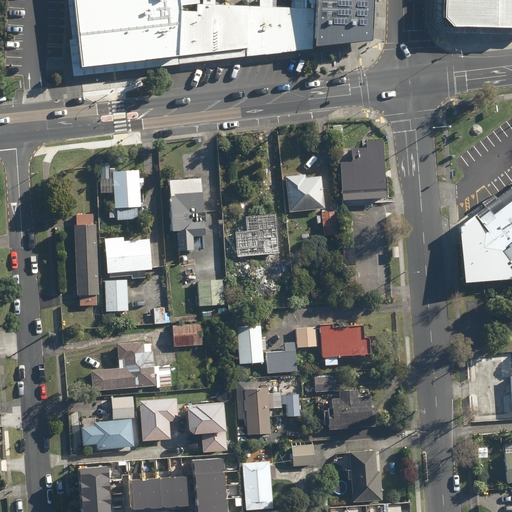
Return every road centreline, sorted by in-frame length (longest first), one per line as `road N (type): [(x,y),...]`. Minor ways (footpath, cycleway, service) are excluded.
road 1 (tertiary): [(443,511),(408,81)]
road 2 (secondary): [(15,127),(408,81)]
road 3 (residential): [(40,511),(15,127)]
